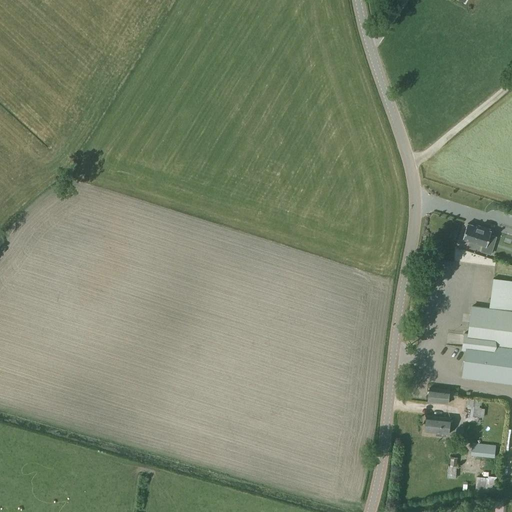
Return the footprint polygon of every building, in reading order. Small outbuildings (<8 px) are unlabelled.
[(482,229),(467,224),(462,239),(483,246),(481,251),(491,254),(496,237),(490,235),(491,232),(489,231),(490,230),(483,227),(482,229)] [(469,282),(468,296),(476,296),(477,282),(469,282)] [(464,333),(462,350),(466,351),(463,378),(511,384),(511,311),(472,306),(468,334),(464,333)] [(429,388),(427,402),(448,405),(449,397),(457,399),(457,393),(449,392),(449,390),(429,388)] [(468,398),(467,409),(470,409),(469,416),(483,418),(484,411),(479,410),(480,399),(468,398)] [(426,416),(424,432),(448,435),(450,418),(426,416)] [(471,443),(470,455),(494,458),(495,446),(471,443)] [(448,466),(447,478),(455,479),(456,467),(449,466),(448,466)] [(476,477),(474,491),(487,492),(495,492),(496,477),(487,476),(487,478),(476,477)]
